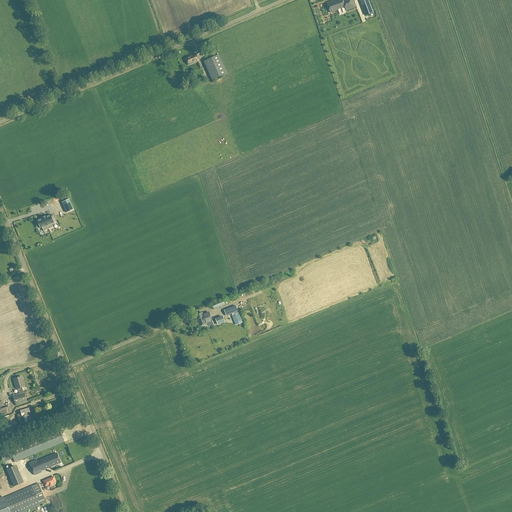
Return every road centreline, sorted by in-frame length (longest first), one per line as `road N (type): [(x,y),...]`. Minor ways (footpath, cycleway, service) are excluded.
road 1 (unclassified): [(126,511),(0,207)]
road 2 (unclassified): [(0,121),(282,0)]
